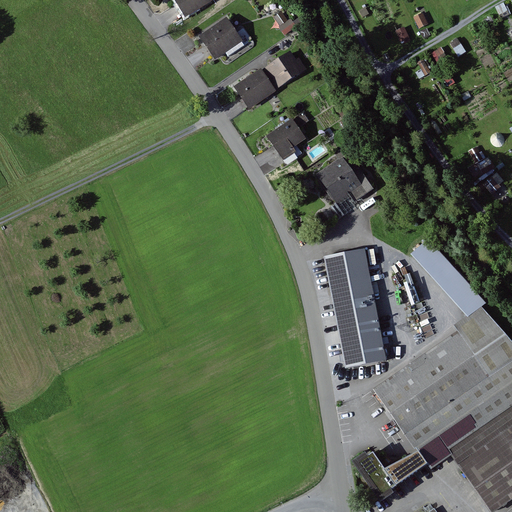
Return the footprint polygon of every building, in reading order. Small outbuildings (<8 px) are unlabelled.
[(214,0),(178,0),(189,17),(215,1),(214,0)] [(297,23),(286,5),(276,12),(286,29),(297,23)] [(230,19),(203,38),(218,61),(246,42),(230,19)] [(295,51),(267,70),(281,90),(308,72),(295,51)] [(264,70),(237,88),(252,110),(279,92),(264,70)] [(291,119),(267,137),(282,158),(306,141),(291,119)] [(344,155),(316,175),(338,204),(351,195),(358,204),(376,191),(364,173),(359,177),(344,155)] [(464,314),(482,298),(429,240),(411,256),(464,314)] [(366,251),(324,259),(346,370),(388,362),(366,251)] [(458,332),(375,391),(432,470),(452,455),(511,412),(511,345),(483,308),(455,327),(458,332)] [(511,412),(452,455),(491,511),(496,511),(511,500),(511,412)] [(358,464),(387,505),(401,495),(397,490),(403,486),(380,454),(375,458),(373,454),(358,464)]
